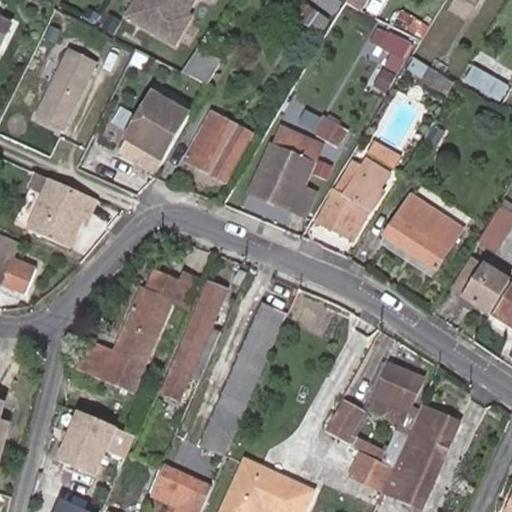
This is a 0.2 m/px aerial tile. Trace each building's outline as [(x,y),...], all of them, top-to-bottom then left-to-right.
[(141,0),(129,21),(174,48),(190,22),(180,16),(185,8),(190,11),(196,0),(205,0),(211,3),(213,0),(141,0)] [(299,0),(336,25),(347,8),(351,2),(348,0),(299,0)] [(347,8),(363,14),(372,0),(351,0),(351,2),(347,8)] [(333,31),(308,15),(298,30),(324,46),(333,31)] [(410,44),(390,33),(382,49),(401,60),(410,44)] [(96,67),(69,53),(37,119),(64,132),(96,67)] [(222,65),(200,53),(182,77),(208,90),(222,65)] [(467,83),(480,90),(488,75),(475,68),(467,83)] [(510,87),(488,75),(480,90),(501,102),(510,87)] [(189,114),(152,93),(125,140),(162,161),(189,114)] [(255,139),(225,120),(197,165),(227,183),(255,139)] [(341,129),(329,147),(340,154),(351,135),(341,129)] [(307,190),(325,149),(284,130),(254,197),(308,222),(320,195),(307,190)] [(353,166),(318,225),(354,246),(381,201),(379,200),(392,179),(369,165),(364,173),(353,166)] [(66,248),(82,213),(87,215),(93,200),(47,179),(24,228),(66,248)] [(458,239),(403,206),(382,240),(437,272),(458,239)] [(502,228),(490,221),(485,229),(476,244),(488,251),(502,228)] [(0,293),(4,285),(28,294),(36,272),(35,269),(0,255),(0,293)] [(197,259),(182,285),(200,295),(212,267),(197,259)] [(464,300),(492,317),(511,283),(483,267),(464,300)] [(162,274),(153,292),(161,296),(170,278),(162,274)] [(144,288),(115,344),(143,357),(182,285),(170,278),(161,296),(153,292),(144,288)] [(511,282),(511,283),(492,317),(511,327),(511,282)] [(216,349),(223,333),(213,330),(229,293),(209,284),(187,335),(216,349)] [(258,322),(281,332),(288,318),(265,307),(258,322)] [(253,334),(276,344),(281,332),(258,322),(253,334)] [(248,345),(271,356),(276,344),(253,334),(248,345)] [(216,349),(187,335),(170,376),(171,376),(165,390),(180,397),(186,382),(189,384),(198,366),(206,370),(216,349)] [(143,357),(115,344),(110,353),(87,342),(76,362),(88,369),(124,388),(137,367),(143,357)] [(242,358),(265,369),(271,356),(248,345),(242,358)] [(236,371),(259,382),(265,369),(242,358),(236,371)] [(420,378),(386,362),(365,407),(408,427),(416,409),(408,404),(420,378)] [(230,384),(254,395),(259,382),(236,371),(230,384)] [(225,397),(248,408),(254,395),(230,384),(225,397)] [(225,397),(219,409),(242,420),(248,408),(225,397)] [(355,443),(359,435),(369,415),(350,406),(337,435),(355,443)] [(219,409),(212,424),(236,434),(242,420),(219,409)] [(116,430),(80,414),(58,462),(94,479),(116,430)] [(386,495),(421,511),(461,423),(441,415),(439,421),(425,415),(404,464),(400,462),(386,495)] [(212,424),(207,436),(230,447),(236,434),(212,424)] [(398,462),(409,438),(396,432),(388,449),(385,456),(398,462)] [(385,456),(388,449),(359,435),(355,443),(385,456)] [(222,458),(225,460),(230,447),(207,436),(201,449),(222,458)] [(391,474),(350,456),(341,473),(383,492),(391,474)] [(303,511),(313,492),(247,462),(223,511),(249,511),(250,511),(253,511),(303,511)] [(196,511),(197,511),(211,482),(170,465),(157,494),(196,511)] [(403,511),(380,502),(375,511),(403,511)]
